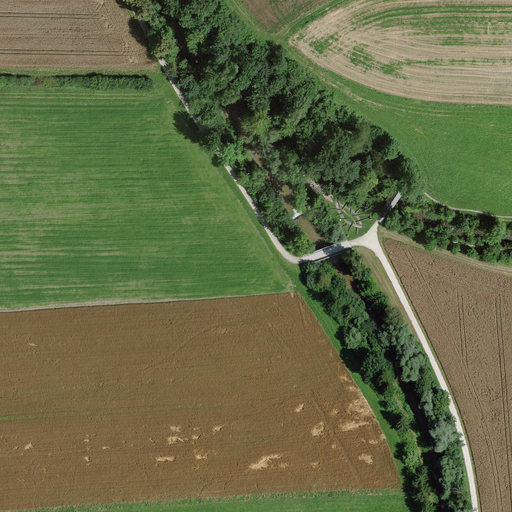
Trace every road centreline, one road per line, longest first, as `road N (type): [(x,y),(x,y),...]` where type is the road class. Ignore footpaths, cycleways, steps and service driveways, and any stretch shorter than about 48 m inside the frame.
road 1 (track): [(370,240),(298,259),(288,253),(229,172),(130,0)]
road 2 (track): [(477,511),(453,411),(370,240)]
